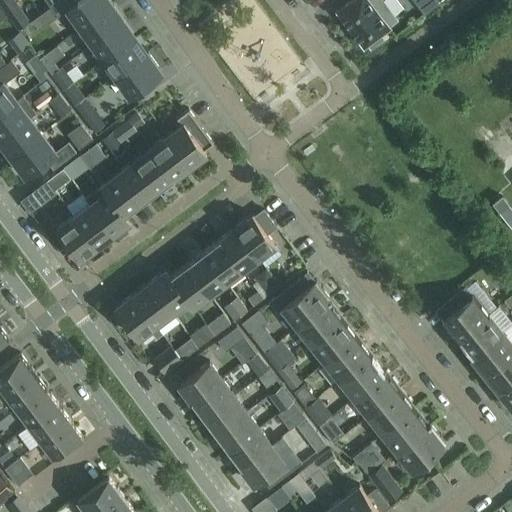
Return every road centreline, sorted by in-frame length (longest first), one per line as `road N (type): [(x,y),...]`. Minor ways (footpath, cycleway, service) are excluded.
road 1 (residential): [(511,465),(267,152)]
road 2 (residential): [(227,511),(70,302)]
road 3 (residential): [(43,322),(184,511)]
road 4 (residential): [(85,290),(108,288),(234,192),(241,172)]
road 5 (residential): [(241,172),(222,173),(93,270),(85,290)]
road 6 (residential): [(267,152),(158,0)]
